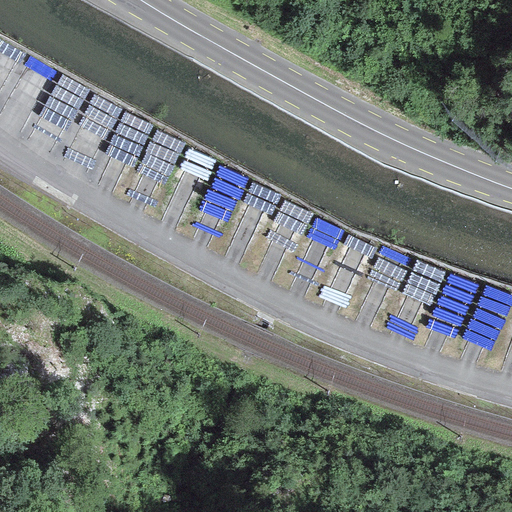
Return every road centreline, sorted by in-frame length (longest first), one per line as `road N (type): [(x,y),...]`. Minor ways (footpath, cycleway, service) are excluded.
road 1 (track): [(0,135),(286,304),(391,349),(511,387)]
road 2 (primary): [(141,0),(363,124),(511,188)]
